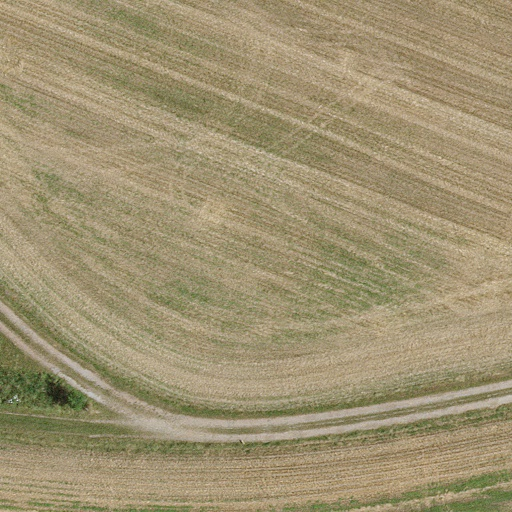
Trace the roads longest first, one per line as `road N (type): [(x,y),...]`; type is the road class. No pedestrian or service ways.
road 1 (track): [(0,425),(202,444),(430,418),(511,399)]
road 2 (track): [(0,314),(77,391),(202,444)]
